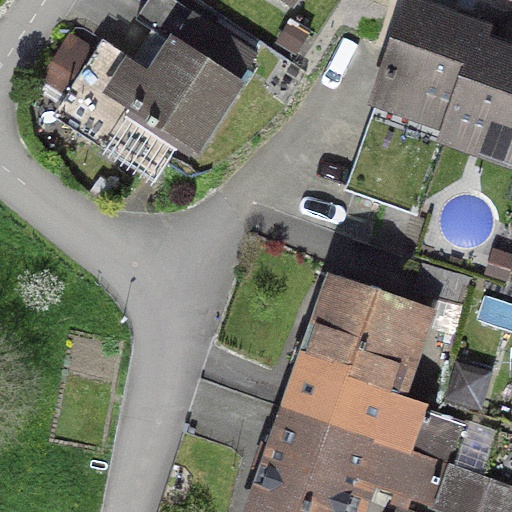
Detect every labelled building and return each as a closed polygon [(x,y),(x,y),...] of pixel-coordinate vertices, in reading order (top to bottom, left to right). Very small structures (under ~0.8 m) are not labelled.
[(145,0),(133,20),(169,44),(186,19),(156,0),(145,0)] [(511,58),(503,56),(475,46),(479,34),(441,20),(405,8),(380,80),(452,106),(448,118),(511,140),(511,58)] [(230,47),(186,19),(169,44),(148,76),(98,43),(60,102),(66,130),(140,178),(155,175),(177,142),(191,152),(244,69),(224,56),(230,47)] [(450,126),(377,101),(346,189),(419,214),(450,126)] [(466,282),(419,266),(411,293),(458,307),(436,389),(484,402),(508,308),(462,296),(466,282)] [(354,511),(364,486),(427,508),(456,425),(397,404),(426,322),(331,283),(306,355),(269,459),(249,511),(354,511)] [(505,511),(511,495),(511,494),(450,472),(436,509),(443,511),(505,511)]
